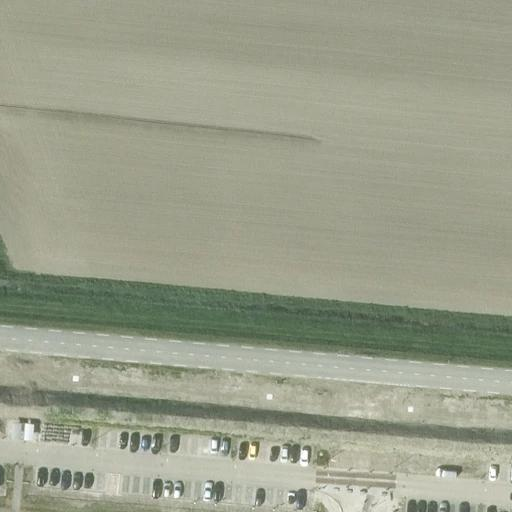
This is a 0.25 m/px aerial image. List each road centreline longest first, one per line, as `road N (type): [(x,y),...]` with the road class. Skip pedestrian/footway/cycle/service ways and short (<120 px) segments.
road 1 (unclassified): [(511,383),(0,338)]
road 2 (track): [(511,350),(0,308)]
